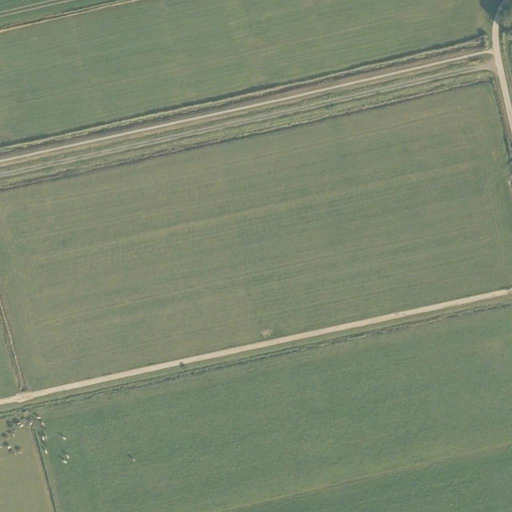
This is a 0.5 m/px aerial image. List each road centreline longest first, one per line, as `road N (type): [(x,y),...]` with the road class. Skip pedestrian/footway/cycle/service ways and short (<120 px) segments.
road 1 (track): [(0,174),(498,62)]
road 2 (unclassified): [(511,118),(495,49),(505,0)]
